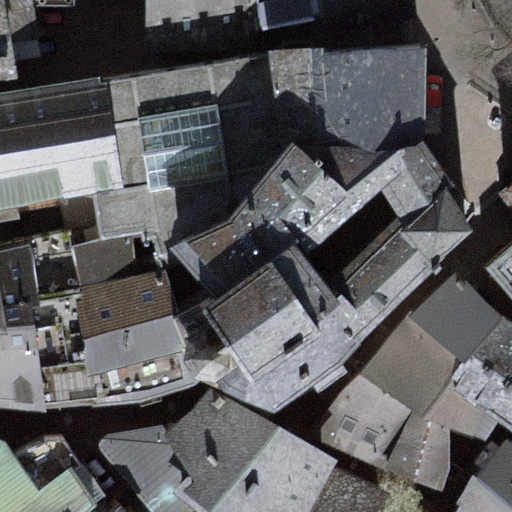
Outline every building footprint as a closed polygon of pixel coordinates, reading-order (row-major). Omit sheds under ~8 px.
[(0,0),(0,76),(18,74),(15,62),(39,57),(29,0),(0,0)] [(145,0),(146,48),(214,38),(261,29),(258,0),(145,0)] [(404,0),(258,0),(261,29),(320,19),(409,19),(404,0)] [(424,48),(269,52),(105,81),(120,188),(0,209),(0,326),(34,323),(44,410),(46,405),(137,401),(202,381),(175,316),(159,254),(228,221),(290,142),(422,141),(424,48)] [(0,209),(120,188),(105,81),(0,96),(0,405),(44,410),(34,323),(0,326),(0,209)] [(471,227),(422,141),(290,142),(228,221),(159,254),(175,316),(202,381),(272,410),(340,364),(471,227)] [(511,203),(511,245),(488,267),(511,293),(511,183),(504,190),(511,203)] [(511,325),(501,317),(455,272),(312,426),(419,495),(450,460),(450,430),(485,438),(500,421),(511,429),(511,325)] [(267,511),(268,511),(269,511),(376,511),(392,492),(335,464),(337,460),(278,426),(208,387),(191,409),(164,431),(158,425),(104,433),(99,440),(100,448),(151,511),(191,511),(194,510),(197,511),(267,511)] [(0,437),(0,511),(85,511),(95,505),(105,496),(64,439),(45,439),(15,454),(4,439),(0,437)] [(511,511),(511,441),(507,438),(477,478),(472,473),(455,502),(460,505),(455,511),(511,511)] [(107,511),(100,511),(95,505),(85,511),(128,511),(119,501),(107,511)]
